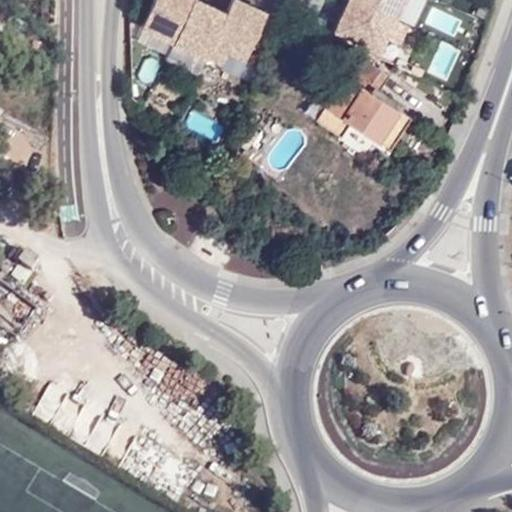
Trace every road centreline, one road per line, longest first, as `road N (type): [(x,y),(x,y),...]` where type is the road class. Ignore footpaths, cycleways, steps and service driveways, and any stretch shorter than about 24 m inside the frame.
road 1 (unclassified): [(87,0),(93,155),(111,227),(130,264),(287,388)]
road 2 (unclassified): [(332,303),(221,292),(156,248),(134,214),(113,127),(113,0)]
road 3 (unknown): [(41,238),(66,330),(99,392),(197,443)]
road 4 (primary): [(487,147),(376,283)]
road 5 (primary): [(489,322),(487,147)]
road 6 (primary): [(489,322),(439,286),(376,283)]
road 7 (primary): [(310,461),(359,499),(421,505)]
